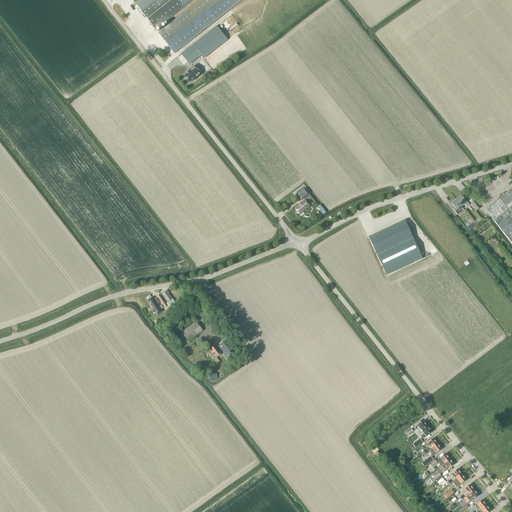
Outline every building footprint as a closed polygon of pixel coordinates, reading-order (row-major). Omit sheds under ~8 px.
[(155,30),(193,0),(142,0),(136,5),(140,9),(139,9),(141,11),(155,30)] [(200,0),(158,33),(166,44),(174,54),(242,0),(200,0)] [(217,26),(181,54),(185,60),(191,56),(195,61),(201,56),(204,59),(228,40),(226,38),(223,34),(217,26)] [(194,80),(203,73),(196,65),(187,72),(188,73),(184,76),(187,80),(189,83),(194,79),(194,80)] [(297,194),(296,195),(302,201),(304,199),(309,195),(309,194),(304,188),(297,194)] [(499,199),(504,206),(511,200),(511,188),(502,196),(499,199)] [(465,198),(464,199),(461,196),(456,200),(461,206),(465,203),(468,206),(470,205),(467,201),(465,198)] [(511,200),(504,206),(504,207),(498,199),(486,209),(511,242),(511,200)] [(304,200),(294,208),(300,215),(303,212),(310,207),(305,200),(304,200)] [(463,208),(461,206),(456,200),(451,203),(454,207),(452,208),(454,211),(457,215),(460,212),(459,211),(463,208)] [(470,203),(477,211),(481,207),(474,200),(470,203)] [(405,220),(368,237),(385,272),(421,255),(405,220)] [(173,299),(167,291),(162,294),(167,302),(173,299)] [(160,306),(158,304),(160,303),(156,298),(155,299),(153,296),(147,301),(154,310),(160,306)] [(175,303),(173,299),(166,303),(169,307),(175,303)] [(154,310),(158,315),(163,311),(162,309),(163,308),(161,305),(160,306),(154,310)] [(188,342),(203,331),(197,323),(182,334),(188,342)] [(212,339),(206,343),(213,353),(210,355),(211,357),(212,359),(216,364),(217,364),(220,362),(217,358),(222,354),(212,339)] [(228,359),(237,352),(227,340),(219,346),(228,359)] [(422,431),(427,426),(423,421),(416,426),(419,429),(420,428),(422,431)] [(426,436),(432,432),(427,426),(422,431),(424,433),(421,436),(423,439),(426,436)] [(428,443),(426,445),(428,447),(430,445),(432,448),(437,444),(433,438),(428,443)] [(420,439),(413,444),(415,448),(423,442),(420,439)] [(432,456),(442,449),(437,444),(432,448),(429,451),(431,454),(432,456)] [(441,466),(450,459),(445,454),(437,460),(439,462),(438,462),(441,466)] [(449,469),(454,464),(450,459),(441,466),(439,467),(443,473),(448,468),(449,469)] [(457,479),(462,474),(458,469),(451,475),(453,477),(454,476),(457,479)] [(442,477),(439,473),(433,478),(436,482),(442,477)] [(454,482),(452,483),(456,488),(466,480),(462,474),(457,479),(454,482)] [(448,485),(451,483),(449,481),(446,483),(444,480),(439,484),(443,489),(448,485)] [(469,494),(474,490),(470,484),(463,490),(465,493),(466,492),(469,494)] [(473,499),(473,500),(478,495),(474,490),(469,494),(464,498),(468,503),(473,499)] [(482,500),(475,506),(477,509),(479,507),(481,510),(486,505),(482,500)]
